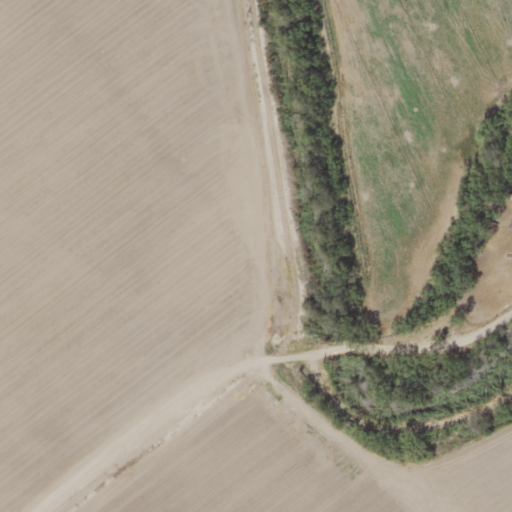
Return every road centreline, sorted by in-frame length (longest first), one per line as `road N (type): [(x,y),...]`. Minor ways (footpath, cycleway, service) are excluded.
road 1 (residential): [(511,404),(469,428),(412,436),(360,415),(324,372)]
road 2 (residential): [(324,372),(353,353),(433,332),(511,295)]
